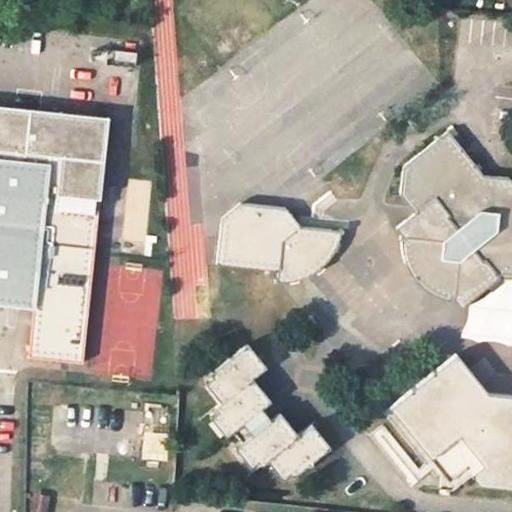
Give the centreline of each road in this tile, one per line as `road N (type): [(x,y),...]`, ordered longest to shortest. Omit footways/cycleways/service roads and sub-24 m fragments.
road 1 (unknown): [(511,68),(404,143),(369,206),(350,265),(309,302)]
road 2 (unknown): [(511,506),(369,485),(285,369)]
